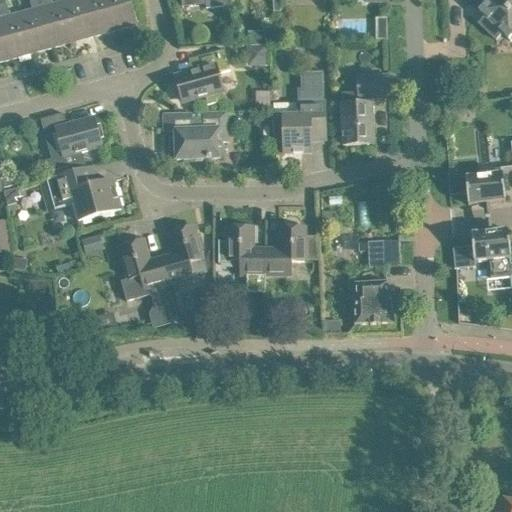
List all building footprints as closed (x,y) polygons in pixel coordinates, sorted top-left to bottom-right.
[(21,14),(32,54),(53,49),(39,0),(29,0),(32,10),(21,14)] [(39,0),(53,49),(74,43),(63,2),(52,5),(50,0),(39,0)] [(74,43),(95,37),(84,0),(69,0),(63,2),(74,43)] [(84,0),(95,37),(116,32),(106,0),(84,0)] [(106,0),(116,32),(137,26),(130,0),(106,0)] [(181,0),(182,8),(206,6),(206,10),(226,7),(228,7),(227,0),(181,0)] [(511,0),(477,0),(484,6),(478,12),(484,18),(478,24),(496,41),(502,35),(508,41),(511,37),(511,0)] [(0,6),(0,18),(12,60),(32,54),(21,14),(10,17),(7,4),(0,6)] [(0,63),(12,60),(0,18),(0,63)] [(267,46),(247,47),(247,48),(248,67),(269,66),(267,46)] [(190,73),(176,77),(183,103),(203,97),(204,97),(206,97),(209,106),(225,102),(222,92),(217,75),(230,71),(224,50),(217,52),(197,58),(201,70),(190,73)] [(274,115),(272,115),(273,125),(273,145),(274,145),(274,144),(284,143),(285,155),(311,154),(311,142),(311,134),(325,134),(324,114),(324,103),(323,73),(300,73),(301,90),(297,90),(298,104),(298,117),(284,118),(274,118),(274,115)] [(389,99),(388,76),(358,78),(359,106),(341,107),(343,147),(373,145),(372,99),(389,99)] [(176,161),(221,159),(220,144),(228,143),(227,113),(202,114),(202,122),(191,122),(191,115),(163,116),(164,133),(175,132),(176,161)] [(64,114),(40,121),(45,138),(57,135),(63,157),(45,162),(50,180),(67,176),(86,170),(82,153),(101,148),(103,155),(104,155),(94,119),(67,126),(64,114)] [(94,168),(86,170),(67,176),(50,180),(39,183),(46,212),(74,205),(79,222),(101,216),(120,211),(112,182),(99,185),(94,168)] [(481,172),(481,177),(465,179),(468,207),(505,203),(503,175),(502,175),(501,170),(481,172)] [(16,175),(1,179),(4,190),(19,186),(16,175)] [(15,199),(27,196),(24,187),(3,193),(9,213),(18,211),(15,199)] [(0,255),(13,254),(8,222),(0,223),(0,255)] [(169,284),(194,277),(207,274),(203,261),(194,227),(168,234),(174,255),(162,258),(169,284)] [(265,277),(266,277),(266,250),(253,250),(253,228),(226,228),(226,244),(220,244),(220,242),(218,242),(218,265),(220,265),(220,263),(240,263),(240,277),(246,277),(246,294),(265,294),(265,277)] [(266,250),(266,277),(292,277),(292,263),(305,263),(305,228),(278,228),(278,250),(266,250)] [(509,231),(471,235),(474,263),(490,262),(491,267),(511,264),(510,260),(511,260),(509,231)] [(100,238),(81,242),(85,256),(103,251),(100,238)] [(144,291),(169,284),(162,258),(149,262),(144,241),(118,248),(127,282),(122,289),(124,296),(132,301),(140,299),(144,291)] [(368,243),(369,269),(385,269),(384,243),(368,243)] [(8,257),(0,258),(0,272),(9,272),(8,257)] [(13,259),(11,271),(26,273),(27,261),(13,259)] [(387,283),(367,284),(355,285),(356,296),(354,296),(355,326),(370,325),(370,326),(379,326),(379,324),(393,324),(392,294),(388,294),(387,283)] [(211,310),(178,319),(179,322),(181,330),(184,331),(189,333),(195,334),(197,333),(201,332),(204,331),(207,329),(210,329),(213,330),(211,310)] [(511,325),(465,325),(465,339),(511,339),(511,325)] [(493,511),(511,511),(511,501),(495,499),(493,511)]
